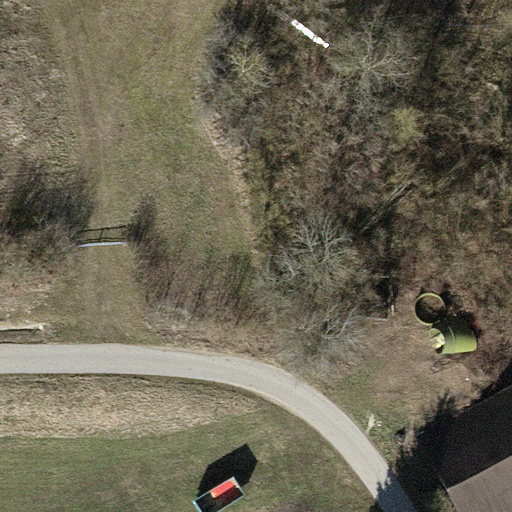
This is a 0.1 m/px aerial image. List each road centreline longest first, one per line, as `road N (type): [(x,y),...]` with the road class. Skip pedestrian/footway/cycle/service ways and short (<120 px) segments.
road 1 (track): [(0,355),(102,357),(271,388),(401,483),(422,511)]
road 2 (track): [(125,361),(126,239),(102,66),(81,0)]
